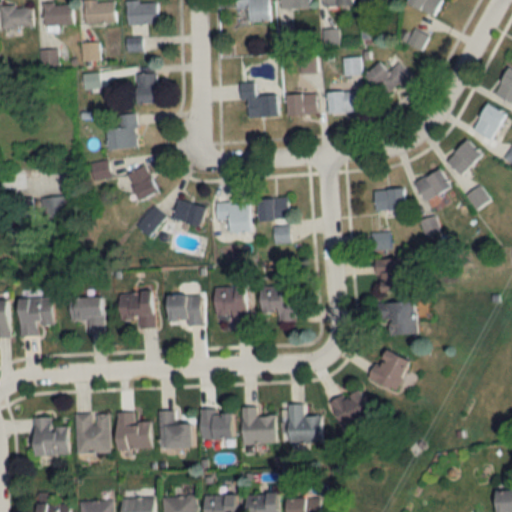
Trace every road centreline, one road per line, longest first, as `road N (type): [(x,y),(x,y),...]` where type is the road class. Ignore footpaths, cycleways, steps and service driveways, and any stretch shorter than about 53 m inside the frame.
road 1 (residential): [(218,161),(410,139),(434,115),(494,0)]
road 2 (residential): [(0,391),(98,374),(303,364)]
road 3 (residential): [(303,364),(331,331),(323,155)]
road 4 (residential): [(218,161),(205,155),(196,124),(193,0)]
